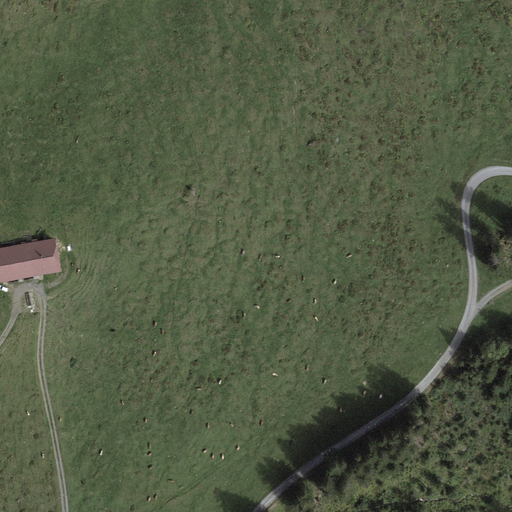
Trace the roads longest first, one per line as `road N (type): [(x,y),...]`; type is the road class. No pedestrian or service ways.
road 1 (track): [(511,172),(496,169),(474,180),(465,210),(478,306),(429,376),(256,511)]
road 2 (track): [(0,342),(17,295),(41,290),(42,382),(63,511)]
